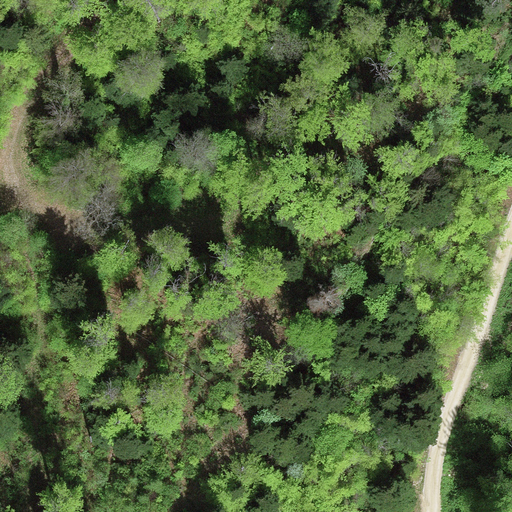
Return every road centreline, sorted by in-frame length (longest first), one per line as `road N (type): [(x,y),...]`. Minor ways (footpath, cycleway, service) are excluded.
road 1 (track): [(115,0),(29,97),(9,177),(25,205),(81,225),(205,228)]
road 2 (track): [(23,511),(38,409),(21,199)]
road 3 (track): [(511,255),(459,368),(429,511)]
